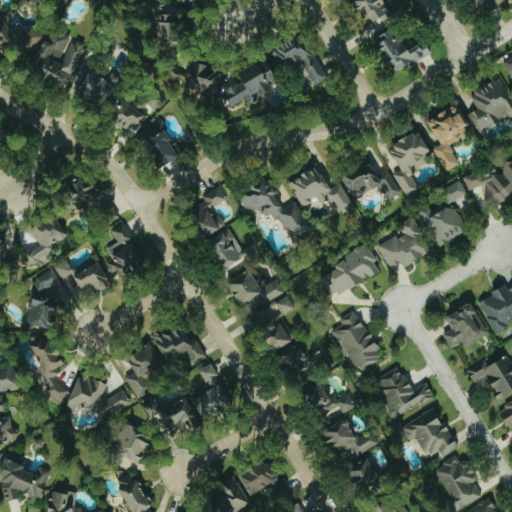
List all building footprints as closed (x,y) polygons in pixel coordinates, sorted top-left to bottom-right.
[(176,0),(193,11),(200,0),(176,0)] [(354,0),(366,25),(375,21),(378,27),(393,21),(383,0),(354,0)] [(469,0),(476,14),(504,0),(469,0)] [(16,44),(23,53),(41,40),(30,25),(18,33),(6,17),(0,21),(0,43),(6,52),(16,44)] [(71,38),(50,27),(32,62),(68,80),(85,48),(70,40),(71,38)] [(394,75),(430,51),(423,40),(408,50),(393,27),(372,41),(394,75)] [(273,49),(286,73),(302,64),(313,85),(326,79),(302,34),(273,49)] [(238,69),(244,85),(225,92),(230,106),(279,88),(268,58),(238,69)] [(188,75),(171,73),(169,88),(188,90),(187,93),(216,97),(220,66),(189,62),(188,75)] [(105,105),(116,83),(87,69),(76,91),(105,105)] [(132,123),(141,126),(146,113),(122,103),(114,123),(130,129),(132,123)] [(445,171),(459,164),(448,145),(471,132),(456,104),(427,120),(440,144),(432,149),(445,171)] [(155,165),(177,159),(166,122),(144,128),(155,165)] [(0,144),(8,132),(0,126),(0,144)] [(419,190),(409,173),(427,163),(424,157),(431,153),(419,131),(388,148),(400,170),(392,174),(405,197),(419,190)] [(387,168),(375,175),(368,160),(341,175),(354,199),(379,186),(385,197),(398,190),(387,168)] [(467,190),(486,183),(485,198),(488,205),(498,206),(510,201),(511,201),(511,161),(503,161),(502,175),(493,174),(482,179),(479,171),(462,177),(467,190)] [(301,206),(317,198),(321,206),(332,200),(340,213),(353,206),(339,183),(328,189),(315,167),(288,183),(301,206)] [(99,183),(86,188),(82,177),(64,184),(74,212),(97,204),(102,219),(111,216),(99,183)] [(292,239),(311,229),(295,201),(282,208),(266,178),(237,194),(248,215),(264,206),(272,221),(280,216),(292,239)] [(465,195),(460,181),(438,189),(444,204),(465,195)] [(189,202),(206,235),(224,226),(215,209),(227,203),(219,187),(189,202)] [(437,247),(466,231),(453,205),(443,211),(440,205),(429,211),(426,205),(417,210),(437,247)] [(66,235),(54,216),(30,230),(38,244),(23,253),(26,259),(22,261),(27,268),(54,252),(50,245),(66,235)] [(377,246),(389,269),(400,264),(402,267),(430,253),(411,217),(397,224),(402,233),(377,246)] [(117,242),(105,249),(111,259),(108,261),(119,278),(146,261),(124,223),(111,231),(117,242)] [(241,250),(228,228),(208,240),(226,271),(258,252),(253,244),(241,250)] [(330,299),(380,273),(365,243),(342,255),(346,263),(319,277),(330,299)] [(79,289),(92,282),(96,292),(109,285),(96,258),(71,270),(66,261),(53,267),(60,280),(72,274),(79,289)] [(59,280),(51,268),(33,280),(32,302),(27,306),(26,329),(48,329),(56,324),(57,302),(54,297),(45,296),(41,291),(59,280)] [(262,286),(255,269),(228,280),(241,310),(259,301),(261,304),(283,294),(277,279),(262,286)] [(495,335),(508,329),(505,324),(511,320),(511,286),(506,289),(505,287),(477,301),(495,335)] [(294,308),(286,296),(253,317),(275,351),(292,340),(278,318),(294,308)] [(450,349),(462,342),(465,347),(488,334),(468,299),(460,304),(462,309),(448,317),(454,327),(442,334),(450,349)] [(357,372),(382,358),(355,310),(338,320),(342,326),(333,330),(357,372)] [(204,356),(188,328),(178,334),(172,325),(152,337),(167,363),(182,354),(189,366),(204,356)] [(30,343),(48,401),(64,396),(57,376),(58,375),(56,367),(63,365),(54,336),(30,343)] [(277,357),(301,387),(319,371),(295,342),(277,357)] [(137,399),(155,389),(145,373),(160,364),(149,346),(127,358),(135,371),(124,378),(137,399)] [(465,369),(472,383),(485,376),(497,399),(511,391),(511,360),(507,363),(504,356),(489,363),(487,358),(465,369)] [(0,393),(20,385),(11,363),(0,367),(0,393)] [(198,371),(209,388),(220,380),(209,364),(198,371)] [(411,391),(399,367),(372,380),(392,419),(433,397),(426,383),(411,391)] [(355,406),(347,392),(331,402),(320,382),(302,392),(321,425),(355,406)] [(191,400),(203,420),(232,404),(221,383),(191,400)] [(142,405),(153,428),(164,423),(170,434),(186,426),(190,433),(200,427),(184,394),(160,405),(157,398),(142,405)] [(0,441),(13,439),(10,417),(0,417),(0,409),(4,409),(2,395),(0,395),(0,441)] [(399,426),(407,441),(415,437),(426,457),(438,451),(440,457),(457,448),(435,408),(399,426)] [(378,445),(371,431),(357,438),(347,418),(324,430),(340,464),(378,445)] [(153,438),(131,424),(115,450),(137,464),(153,438)] [(386,488),(369,457),(347,470),(363,500),(386,488)] [(452,511),(481,497),(473,482),(476,480),(466,459),(458,463),(455,457),(433,468),(447,496),(443,498),(449,511),(452,511)] [(49,470),(36,467),(35,473),(23,470),(25,464),(6,460),(0,483),(0,491),(6,493),(5,499),(13,501),(16,490),(26,492),(25,498),(42,502),(49,470)] [(251,497),(271,486),(279,500),(291,494),(283,479),(278,482),(267,462),(240,477),(251,497)] [(130,511),(152,511),(133,473),(116,481),(130,511)] [(235,511),(250,505),(235,475),(215,485),(228,511),(231,509),(232,511),(235,511)] [(85,511),(86,511),(73,509),(75,494),(51,490),(47,511),(85,511)] [(463,511),(497,511),(491,498),(463,511)] [(420,511),(417,506),(406,511),(402,506),(395,511),(390,503),(374,511),(420,511)]
